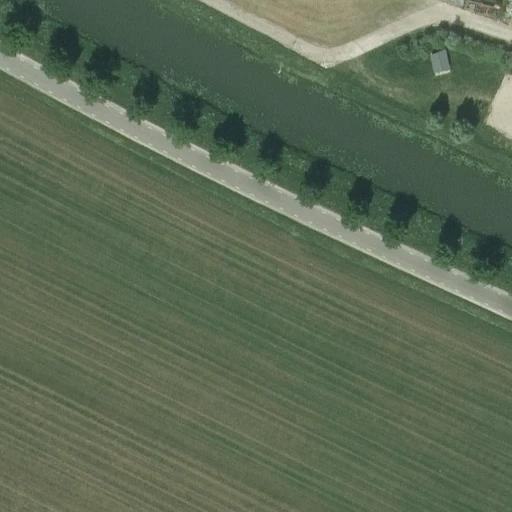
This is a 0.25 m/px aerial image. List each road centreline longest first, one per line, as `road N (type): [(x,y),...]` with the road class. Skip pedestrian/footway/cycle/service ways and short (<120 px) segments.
road 1 (tertiary): [(511,313),(0,60)]
road 2 (track): [(511,144),(201,0)]
